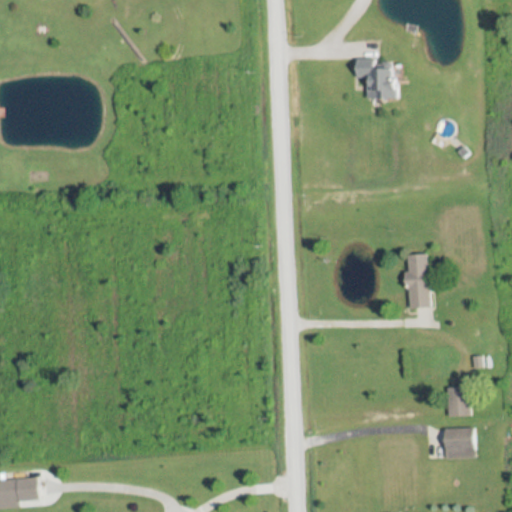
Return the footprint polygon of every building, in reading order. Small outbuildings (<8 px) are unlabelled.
[(359,59),(360,83),(371,83),(371,101),(402,100),(401,67),(381,68),(381,59),(359,59)] [(409,254),(410,308),(432,308),(431,254),(409,254)] [(450,398),(450,415),(467,415),(467,398),(450,398)] [(478,458),(478,428),(448,428),(448,458),(478,458)] [(0,478),(0,508),(20,509),(20,479),(0,478)]
